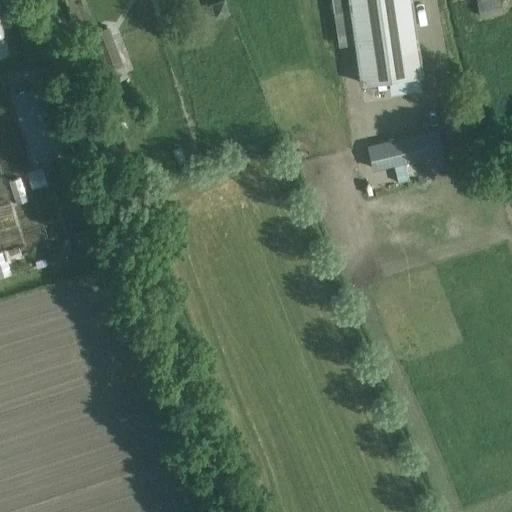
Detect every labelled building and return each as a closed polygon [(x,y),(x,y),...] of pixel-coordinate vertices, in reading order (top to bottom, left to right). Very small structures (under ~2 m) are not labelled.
[(331,0),(333,11),(350,9),(360,83),(421,74),(410,0),(331,0)] [(476,0),(480,16),(503,12),(500,0),(476,0)] [(109,26),(104,27),(85,35),(99,72),(123,63),(109,26)] [(18,103),(27,130),(35,156),(58,148),(48,120),(46,121),(38,96),(18,103)] [(437,129),(368,146),(373,169),(395,164),(405,161),(443,152),(437,129)] [(405,161),(395,164),(399,182),(409,180),(405,161)] [(69,247),(50,253),(53,261),(71,256),(69,247)] [(45,259),(36,262),(37,267),(46,265),(45,259)]
